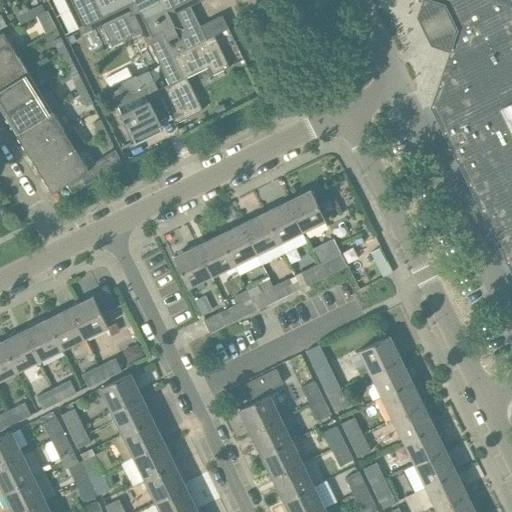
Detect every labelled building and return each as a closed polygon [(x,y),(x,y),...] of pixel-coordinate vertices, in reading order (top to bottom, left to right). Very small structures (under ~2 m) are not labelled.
[(65,0),(82,34),(102,24),(113,47),(144,31),(149,43),(197,20),(190,6),(203,0),(65,0)] [(511,0),(443,0),(454,22),(453,22),(455,25),(456,25),(457,28),(430,107),(511,274),(511,0)] [(29,10),(33,18),(45,11),(42,4),(29,10)] [(20,24),(33,18),(29,10),(29,11),(27,7),(15,13),(17,17),(20,24)] [(54,23),(48,10),(41,14),(47,27),(54,23)] [(170,84),(159,90),(166,104),(175,123),(203,110),(187,77),(209,66),(213,75),(229,67),(214,35),(206,38),(197,20),(149,43),(170,84)] [(0,62),(16,53),(5,34),(7,33),(6,31),(0,34),(0,62)] [(60,53),(67,49),(61,37),(54,41),(60,53)] [(60,53),(70,74),(77,70),(67,49),(60,53)] [(0,89),(28,72),(16,53),(0,62),(0,89)] [(70,74),(80,94),(87,90),(77,70),(70,74)] [(166,104),(159,90),(149,70),(137,76),(136,75),(135,75),(137,80),(112,92),(110,88),(109,88),(136,143),(155,133),(153,128),(160,124),(153,110),(166,104)] [(2,115),(40,91),(28,72),(0,89),(0,108),(3,114),(2,114),(2,115)] [(87,90),(80,94),(86,106),(93,103),(87,90)] [(14,134),(52,111),(40,91),(2,115),(3,116),(4,115),(15,133),(14,134)] [(26,153),(64,130),(52,111),(14,134),(15,135),(16,135),(27,152),(26,153)] [(94,123),(100,135),(107,131),(101,119),(94,123)] [(38,173),(76,150),(64,130),(26,153),(27,155),(28,154),(39,172),(38,172),(38,173)] [(113,144),(107,131),(100,135),(106,147),(113,144)] [(87,167),(76,150),(38,173),(39,174),(40,174),(51,191),(50,191),(51,193),(66,184),(72,194),(122,163),(115,149),(87,167)] [(286,201),(302,232),(309,229),(326,220),(311,191),(311,189),(309,190),(310,191),(298,197),(298,196),(286,201)] [(280,243),(285,253),(307,242),(302,232),(286,201),(277,206),(277,207),(265,213),(265,214),(280,243)] [(242,224),(262,264),(285,253),(280,243),(265,214),(253,220),(252,219),(242,224)] [(220,237),(234,264),(257,254),(242,224),(231,230),(232,231),(220,237)] [(234,264),(220,237),(207,243),(207,242),(197,247),(212,275),(234,264)] [(205,279),(212,275),(197,247),(186,253),(187,254),(175,260),(175,259),(174,260),(188,287),(205,279)] [(371,252),(383,277),(392,272),(380,248),(371,252)] [(319,264),(325,276),(348,265),(342,253),(319,264)] [(325,276),(319,264),(301,272),(307,285),(325,276)] [(247,289),(257,310),(280,299),(273,286),(269,278),(247,289)] [(273,286),(280,299),(296,291),(290,278),(273,286)] [(235,296),(238,303),(228,308),(235,321),(257,310),(247,289),(235,296)] [(70,307),(85,338),(108,326),(108,325),(107,325),(94,297),(93,296),(92,297),(80,303),(80,302),(70,307)] [(60,313),(47,319),(62,349),(85,338),(70,307),(59,312),(60,313)] [(210,333),(235,321),(228,308),(204,320),(210,333)] [(24,329),(40,360),(62,349),(47,319),(35,325),(35,324),(24,329)] [(40,360),(24,329),(14,334),(14,335),(2,341),(17,371),(40,360)] [(349,379),(351,383),(401,358),(396,348),(395,349),(390,337),(389,335),(358,350),(365,365),(357,369),(359,374),(349,379)] [(0,379),(17,371),(2,341),(0,342),(0,379)] [(319,344),(306,351),(316,371),(329,365),(326,359),(329,358),(322,344),(320,345),(319,344)] [(306,351),(328,394),(341,388),(329,365),(316,371),(306,351)] [(288,360),(309,403),(322,397),(301,354),(288,360)] [(115,357),(98,365),(105,379),(122,371),(115,357)] [(381,396),(411,381),(406,369),(401,358),(376,371),(370,374),(381,396)] [(105,379),(98,365),(81,374),(88,388),(105,379)] [(276,368),(240,385),(248,401),(284,383),(276,368)] [(112,411),(142,396),(137,386),(136,386),(131,374),(130,373),(129,373),(129,374),(101,388),(112,411)] [(70,378),(53,387),(60,401),(77,393),(70,378)] [(411,381),(381,396),(392,419),(423,403),(418,393),(418,394),(411,381)] [(60,401),(53,387),(36,396),(42,410),(60,401)] [(349,405),(341,388),(328,394),(336,412),(349,405)] [(249,432),(281,417),(270,394),(238,409),(239,410),(240,410),(245,422),(244,422),(249,432)] [(112,411),(123,434),(153,419),(147,407),(148,406),(142,396),(112,411)] [(331,414),(322,397),(309,403),(318,421),(331,414)] [(25,401),(8,410),(14,423),(31,415),(25,401)] [(423,403),(392,419),(403,441),(434,426),(428,415),(429,414),(423,403)] [(61,414),(70,431),(83,425),(74,408),(61,414)] [(0,430),(14,423),(8,410),(0,413),(0,430)] [(349,440),(363,433),(354,416),(341,423),(349,440)] [(43,423),(52,440),(65,434),(56,417),(43,423)] [(281,417),(249,432),(255,443),(261,455),(292,439),(281,417)] [(123,434),(134,456),(165,441),(159,431),(153,419),(123,434)] [(83,425),(70,431),(79,449),(92,442),(83,425)] [(331,448),(344,442),(336,425),(324,431),(331,448)] [(434,426),(403,441),(414,464),(446,449),(441,439),(440,439),(434,426)] [(0,465),(22,455),(11,432),(0,437),(0,465)] [(371,451),(363,433),(349,440),(358,457),(371,451)] [(52,440),(63,463),(76,457),(65,434),(52,440)] [(267,468),(271,478),(303,462),(292,439),(261,455),(267,467),(267,468)] [(134,456),(145,479),(175,465),(169,452),(170,452),(165,441),(134,456)] [(344,442),(331,448),(340,466),(353,460),(344,442)] [(414,464),(426,487),(456,472),(450,460),(451,459),(446,449),(414,464)] [(0,465),(0,484),(4,492),(34,478),(44,473),(33,450),(22,455),(0,465)] [(81,461),(89,478),(102,472),(93,455),(81,461)] [(89,478),(81,461),(79,462),(76,457),(63,463),(66,468),(68,467),(77,484),(89,478)] [(278,488),(283,500),(314,485),(303,462),(271,478),(277,489),(278,488)] [(371,485),(385,479),(377,462),(363,469),(371,485)] [(145,479),(156,502),(187,487),(182,476),(181,477),(175,465),(145,479)] [(345,477),(353,494),(367,487),(359,471),(345,477)] [(89,478),(97,495),(110,489),(102,472),(89,478)] [(426,487),(437,509),(468,494),(463,484),(462,484),(456,472),(426,487)] [(9,505),(12,511),(20,511),(45,500),(34,478),(4,492),(10,504),(9,505)] [(97,495),(89,478),(77,484),(85,501),(97,495)] [(383,508),(396,501),(385,479),(371,485),(383,508)] [(314,485),(283,500),(289,511),(316,511),(325,507),(314,485)] [(187,487),(156,502),(161,511),(193,511),(197,510),(191,497),(192,497),(187,487)] [(373,511),(378,510),(367,487),(353,494),(361,511),(373,511)] [(437,509),(438,511),(475,511),(472,505),(473,505),(468,494),(437,509)] [(105,505),(108,511),(125,511),(119,499),(105,505)] [(50,511),(45,500),(20,511),(50,511)]
